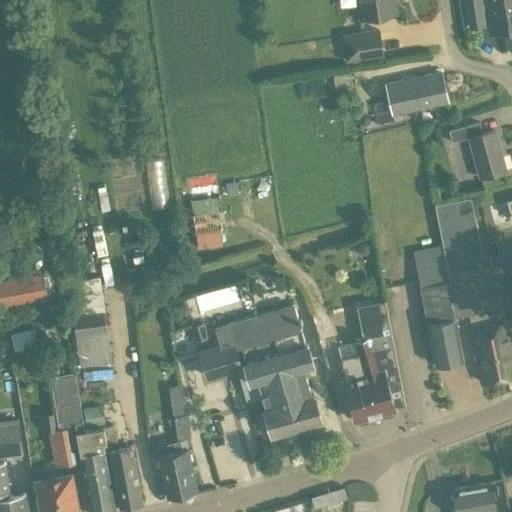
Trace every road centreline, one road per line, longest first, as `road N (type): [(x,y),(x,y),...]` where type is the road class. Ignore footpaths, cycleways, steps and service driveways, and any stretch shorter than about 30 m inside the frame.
road 1 (track): [(37,225),(15,0)]
road 2 (residential): [(397,453),(180,511)]
road 3 (residential): [(511,408),(397,453)]
